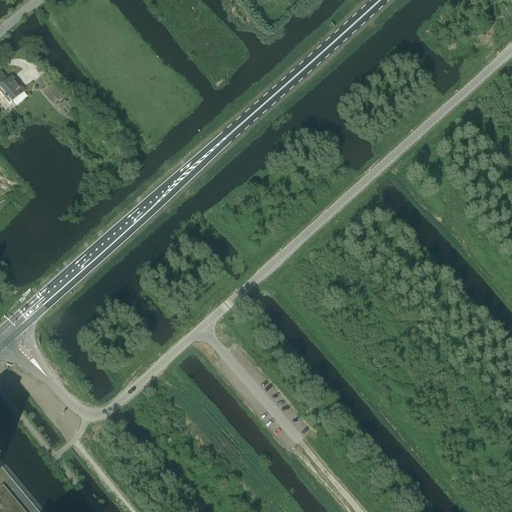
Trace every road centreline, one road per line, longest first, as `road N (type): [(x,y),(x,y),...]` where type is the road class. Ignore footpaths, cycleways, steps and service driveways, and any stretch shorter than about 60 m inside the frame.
road 1 (unclassified): [(511,49),(112,408)]
road 2 (primary): [(12,327),(379,0)]
